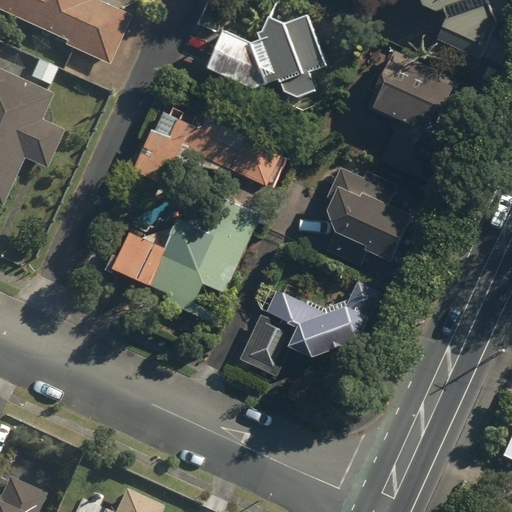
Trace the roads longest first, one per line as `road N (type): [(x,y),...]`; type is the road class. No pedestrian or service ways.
road 1 (residential): [(20,341),(388,509)]
road 2 (residential): [(176,0),(20,341)]
road 3 (secondary): [(388,509),(511,235)]
